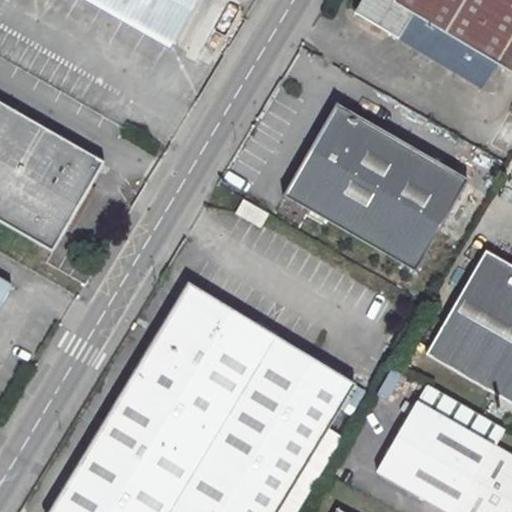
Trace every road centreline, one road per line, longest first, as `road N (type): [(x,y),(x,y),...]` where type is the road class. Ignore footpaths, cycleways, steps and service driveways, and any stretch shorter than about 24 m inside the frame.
road 1 (unclassified): [(0,489),(294,0)]
road 2 (unknown): [(0,72),(184,184),(205,231),(391,340)]
road 3 (unknown): [(511,207),(419,363),(511,416)]
road 4 (unknown): [(294,0),(511,134)]
road 5 (unknown): [(0,19),(207,145)]
